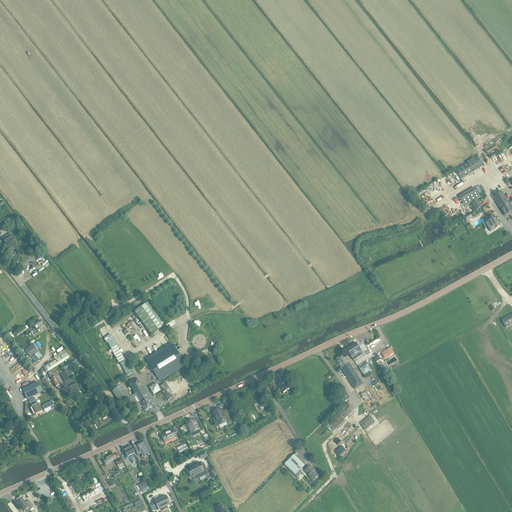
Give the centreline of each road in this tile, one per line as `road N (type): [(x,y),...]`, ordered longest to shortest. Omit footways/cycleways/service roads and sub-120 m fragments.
road 1 (tertiary): [(141,431),(511,254)]
road 2 (track): [(268,274),(230,309),(167,328),(130,358)]
road 3 (tertiary): [(0,494),(141,431)]
road 4 (track): [(357,511),(324,445),(357,406)]
